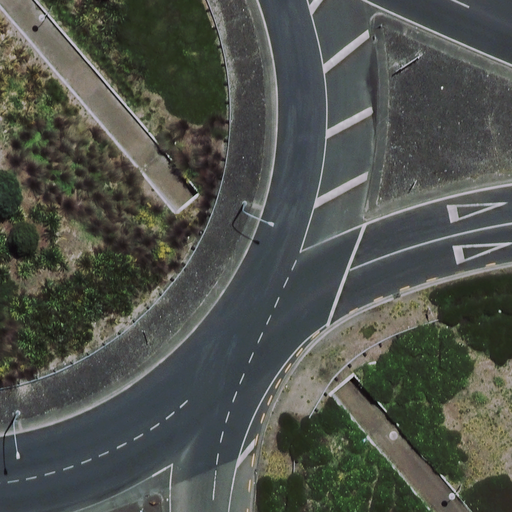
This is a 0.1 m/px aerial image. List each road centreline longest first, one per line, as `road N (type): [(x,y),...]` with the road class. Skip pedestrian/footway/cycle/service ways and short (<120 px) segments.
road 1 (trunk): [(290,0),(306,85),(300,161),(269,271)]
road 2 (trunk): [(511,221),(269,271)]
road 3 (trunk): [(207,355),(144,406),(72,440),(0,457)]
road 4 (secondary): [(207,355),(191,511)]
